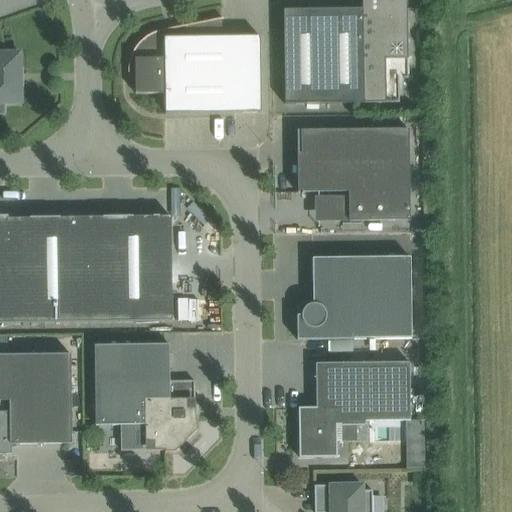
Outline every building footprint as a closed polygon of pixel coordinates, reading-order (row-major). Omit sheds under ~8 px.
[(283,10),(285,104),(399,102),(399,94),(404,94),(404,78),(408,78),(407,0),(361,0),(362,17),(340,18),(339,1),(307,1),(308,18),(285,18),(285,10),(283,10)] [(129,64),(129,69),(129,76),(130,76),(130,70),(135,70),(135,94),(165,94),(165,114),(261,112),(260,37),(227,37),(223,18),(183,26),(186,36),(168,40),(166,30),(160,31),(156,32),(149,35),(143,39),(138,44),(134,50),(131,57),(129,64)] [(21,71),(20,53),(0,53),(0,112),(3,113),(3,104),(21,103),(21,85),(19,85),(18,71),(21,71)] [(410,130),(301,131),(301,154),(299,154),(299,153),(297,153),(298,174),(300,174),(300,181),(298,181),(298,193),(300,193),(300,191),(302,191),(302,190),(348,189),(348,222),(410,221),(410,130)] [(165,215),(180,215),(181,189),(166,188),(165,215)] [(194,203),(188,209),(205,227),(211,221),(194,203)] [(0,323),(173,321),(171,216),(6,218),(4,218),(4,219),(0,218),(0,323)] [(297,340),(412,339),(411,257),(312,259),(313,316),(297,316),(297,340)] [(182,298),(182,320),(199,320),(199,298),(182,298)] [(169,345),(94,346),(95,426),(120,426),(121,451),(165,451),(165,452),(176,452),(197,430),(197,420),(195,420),(195,381),(170,381),(169,345)] [(0,454),(3,455),(3,445),(72,444),(71,424),(70,355),(0,356),(0,454)] [(298,419),(299,432),(299,458),(319,458),(336,458),(336,426),(365,426),(365,422),(410,421),(409,364),(336,364),(316,364),(316,392),(316,405),(316,408),(298,408),(298,419)] [(408,427),(409,467),(428,466),(427,426),(408,427)] [(349,486),(314,486),(315,501),(335,501),(334,511),(363,511),(363,510),(373,510),(373,491),(349,491),(349,486)]
